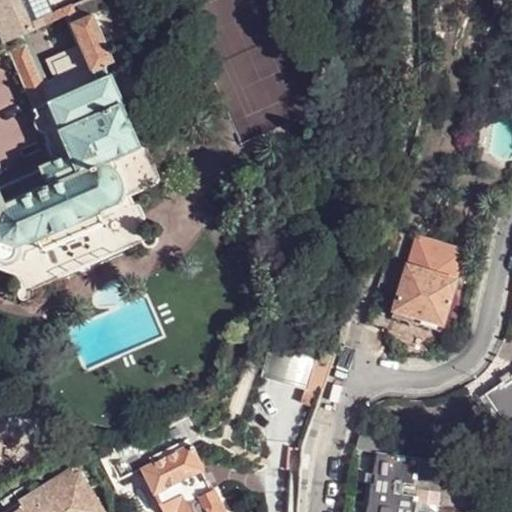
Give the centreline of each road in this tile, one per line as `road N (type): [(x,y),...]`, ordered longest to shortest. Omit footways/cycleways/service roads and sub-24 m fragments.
road 1 (residential): [(342,370),(412,383),(461,370),(484,343),(511,236)]
road 2 (residential): [(342,370),(319,447),(311,511)]
